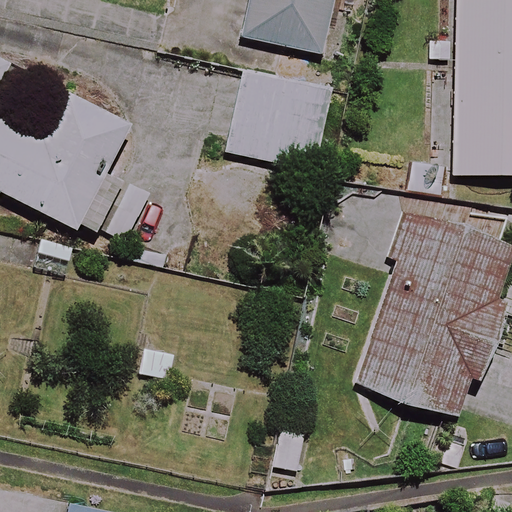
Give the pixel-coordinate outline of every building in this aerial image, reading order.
[(246,0),(237,41),(315,58),(328,0),(246,0)] [(511,179),(511,0),(453,0),(449,178),(511,179)] [(0,83),(7,69),(0,65),(0,197),(74,234),(126,129),(65,98),(41,146),(0,125),(0,83)] [(330,92),(239,73),(222,155),(313,174),(330,92)] [(507,249),(403,219),(352,392),(453,421),(465,381),(476,384),(498,310),(490,308),(507,249)] [(179,359),(140,345),(129,375),(168,389),(179,359)] [(317,442),(278,428),(264,468),(302,482),(317,442)]
